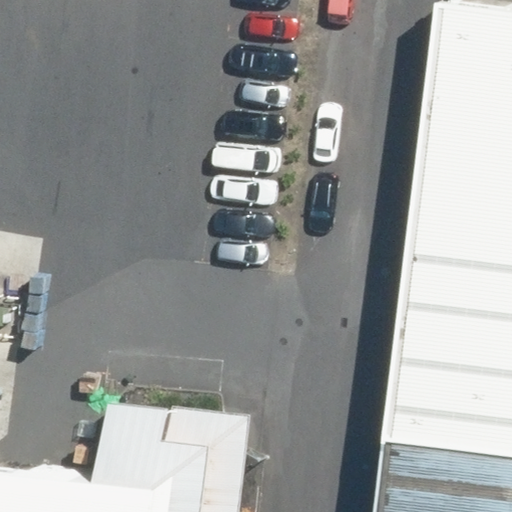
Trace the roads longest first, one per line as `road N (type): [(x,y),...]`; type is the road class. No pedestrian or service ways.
road 1 (unknown): [(325,309),(371,0)]
road 2 (unknown): [(55,275),(325,309)]
road 3 (unknown): [(325,309),(299,511)]
